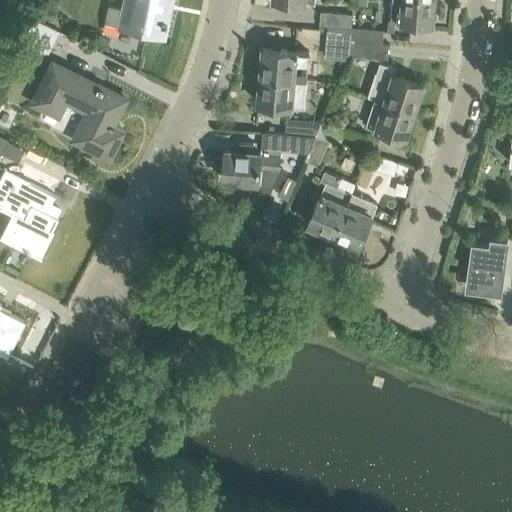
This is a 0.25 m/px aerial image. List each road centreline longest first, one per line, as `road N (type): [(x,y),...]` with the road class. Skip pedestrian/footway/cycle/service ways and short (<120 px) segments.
road 1 (residential): [(398,310),(145,200)]
road 2 (residential): [(398,310),(472,76)]
road 3 (residential): [(145,200),(195,95),(223,0)]
road 4 (residential): [(95,314),(145,200)]
road 5 (residential): [(511,347),(398,310)]
